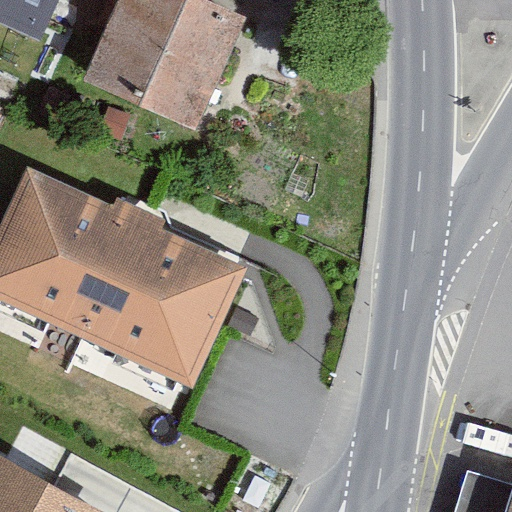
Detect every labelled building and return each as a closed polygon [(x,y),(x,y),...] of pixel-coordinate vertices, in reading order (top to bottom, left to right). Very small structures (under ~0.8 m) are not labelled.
[(30,0),(0,0),(26,10),(30,0)] [(222,3),(215,0),(88,0),(56,72),(165,118),(222,3)] [(227,253),(9,150),(0,169),(0,294),(175,374),(227,253)] [(95,511),(0,463),(0,511),(95,511)] [(511,511),(511,476),(500,471),(484,511),(511,511)]
